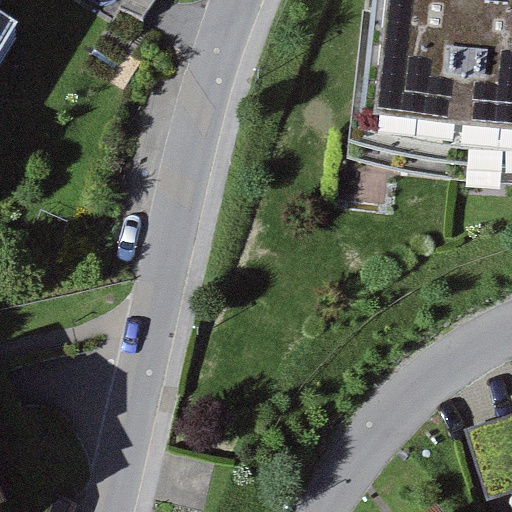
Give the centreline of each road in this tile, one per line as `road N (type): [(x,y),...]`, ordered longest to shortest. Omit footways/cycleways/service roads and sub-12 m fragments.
road 1 (residential): [(241,0),(210,78),(108,511)]
road 2 (residential): [(326,511),(381,422),(511,340)]
